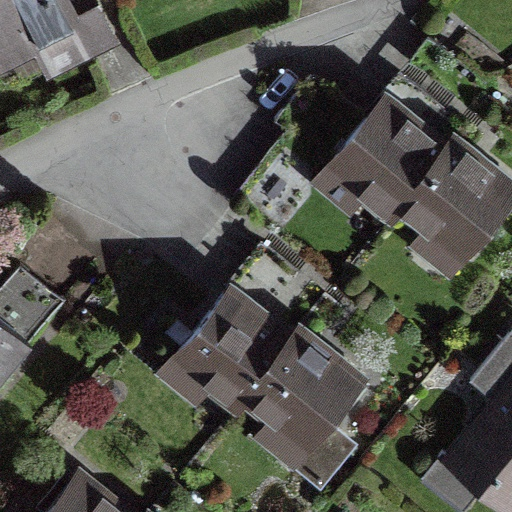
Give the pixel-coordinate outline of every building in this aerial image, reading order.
[(90,46),(67,0),(0,0),(0,59),(60,30),(72,55),(90,46)] [(431,37),(413,58),(463,98),(480,77),(431,37)] [(403,72),(384,95),(433,134),(452,111),(403,72)] [(365,118),(312,76),(276,121),(329,163),(318,177),(352,203),(362,190),(391,214),(399,204),(447,145),(433,134),(384,95),(365,118)] [(447,145),(399,204),(461,254),(511,190),(511,183),(454,137),(447,145)] [(266,243),(231,286),(291,335),(298,326),(326,291),(266,243)] [(0,375),(63,297),(20,262),(0,286),(0,375)] [(236,402),(243,394),(291,335),(231,286),(228,284),(173,352),(236,402)] [(291,335),(243,394),(305,444),(360,376),(298,326),(291,335)] [(498,398),(449,457),(511,508),(511,330),(510,328),(471,375),(498,398)] [(333,426),(301,463),(320,479),(351,441),(333,426)] [(130,511),(80,470),(44,511),(130,511)]
